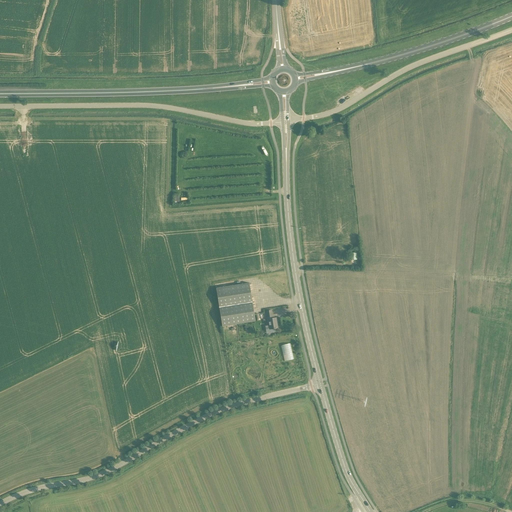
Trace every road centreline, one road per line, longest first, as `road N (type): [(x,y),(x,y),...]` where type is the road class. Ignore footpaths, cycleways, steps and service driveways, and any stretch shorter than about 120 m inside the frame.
road 1 (unclassified): [(0,503),(104,473),(236,403),(310,386)]
road 2 (unclassified): [(261,123),(148,105),(0,106)]
road 3 (unclassified): [(288,120),(328,113),(397,73),(511,31)]
road 4 (secondary): [(319,384),(292,260),(285,156)]
road 5 (trunk): [(222,87),(0,94)]
road 6 (primary): [(511,17),(332,71)]
road 7 (secondary): [(370,511),(345,468),(319,384)]
